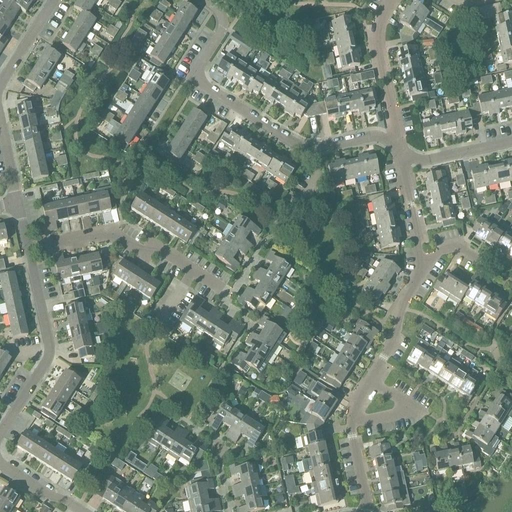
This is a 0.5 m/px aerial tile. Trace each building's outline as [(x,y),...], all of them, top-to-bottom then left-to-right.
[(11,4),(11,3),(5,0),(4,0),(5,0),(4,0),(0,0),(0,3),(2,5),(0,7),(0,10),(13,19),(19,10),(19,9),(11,4)] [(5,0),(11,3),(11,4),(19,9),(19,10),(25,13),(31,3),(26,0),(5,0)] [(87,16),(93,6),(84,0),(78,0),(73,8),(81,14),(87,16)] [(118,7),(110,2),(108,5),(116,11),(118,7)] [(176,15),(189,23),(196,13),(183,4),(176,15)] [(404,13),(422,24),(428,14),(413,4),(409,10),(407,8),(404,13)] [(497,18),(495,7),(489,8),(491,19),(493,19),(497,18)] [(491,19),(489,8),(483,10),(485,20),(491,19)] [(0,10),(0,24),(7,29),(13,19),(0,10)] [(152,15),(159,19),(161,15),(154,11),(152,15)] [(479,22),(477,11),(471,12),(472,14),(473,22),(479,22)] [(415,34),(422,24),(404,13),(401,17),(403,19),(400,24),(403,27),(398,35),(411,38),(414,33),(415,34)] [(95,22),(87,16),(81,14),(75,24),(88,33),(95,22)] [(511,14),(502,17),(497,18),(493,19),(495,30),(511,26),(511,25),(511,20),(511,14)] [(157,23),(159,19),(152,15),(149,18),(157,23)] [(182,34),(189,23),(176,15),(169,25),(169,26),(182,34)] [(333,34),(354,29),(353,25),(350,26),(348,19),(331,23),(333,34)] [(166,30),(162,36),(176,45),(182,34),(169,26),(169,25),(166,23),(163,28),(166,30)] [(81,43),(88,33),(75,24),(68,34),(81,43)] [(108,30),(115,35),(118,31),(110,26),(108,30)] [(498,42),(511,38),(511,26),(495,30),(498,42)] [(336,46),(354,43),(352,37),(355,36),(354,29),(333,34),(336,46)] [(116,35),(115,35),(108,30),(105,34),(113,39),(116,35)] [(136,34),(144,39),(146,35),(138,30),(136,34)] [(436,39),(439,35),(433,31),(430,35),(436,39)] [(480,45),(487,43),(485,32),(478,34),(480,45)] [(74,54),(81,43),(68,34),(61,45),(74,54)] [(141,43),(144,39),(136,34),(133,37),(141,43)] [(232,35),(228,40),(244,50),(247,45),(232,35)] [(412,42),(411,38),(398,35),(400,45),(412,42)] [(169,55),(176,45),(162,36),(156,47),(169,55)] [(500,53),(511,50),(511,38),(498,42),(500,53)] [(398,64),(419,59),(416,47),(413,48),(412,42),(400,45),(402,50),(399,51),(400,58),(397,59),(398,64)] [(339,59),(359,54),(358,49),(355,50),(354,43),(336,46),(339,59)] [(92,49),(100,54),(102,51),(94,46),(92,49)] [(162,66),(169,55),(156,47),(149,58),(162,66)] [(97,58),(100,54),(92,49),(89,53),(93,55),(97,58)] [(40,59),(54,68),(60,58),(55,55),(46,50),(40,59)] [(244,50),(240,56),(244,59),(248,53),(244,50)] [(511,50),(500,53),(503,65),(496,67),(497,72),(506,70),(505,65),(511,63),(511,50)] [(255,66),(260,69),(264,63),(268,57),(263,53),(255,66)] [(359,54),(339,59),(341,71),(359,67),(357,60),(361,59),(359,54)] [(226,79),(237,62),(226,55),(217,70),(223,74),(221,76),(226,79)] [(46,79),(54,68),(40,59),(33,70),(46,79)] [(404,75),(422,71),(419,59),(398,64),(400,69),(402,68),(404,75)] [(237,83),(247,68),(237,62),(226,79),(230,82),(232,79),(237,83)] [(264,63),(260,69),(265,72),(268,66),(264,63)] [(246,92),(257,75),(247,68),(237,83),(243,87),(241,90),(246,92)] [(36,88),(38,89),(39,90),(46,79),(33,70),(23,86),(33,93),(36,88)] [(137,79),(140,75),(132,70),(130,74),(137,79)] [(63,75),(71,80),(74,77),(65,71),(63,75)] [(283,80),(287,73),(283,71),(278,77),(283,80)] [(404,87),(424,82),(422,71),(404,75),(405,81),(402,82),(404,87)] [(279,106),(289,91),(283,88),(291,76),(287,73),(283,80),(279,85),(267,103),(271,105),(273,102),(279,106)] [(135,83),(137,79),(130,74),(127,78),(135,83)] [(148,85),(161,94),(168,83),(155,75),(148,85)] [(250,95),(251,92),(257,96),(259,94),(259,93),(267,81),(257,75),(246,92),(250,95)] [(268,78),(267,81),(259,93),(259,94),(264,97),(263,100),(267,103),(279,85),(268,78)] [(57,85),(65,91),(67,87),(59,82),(57,85)] [(424,82),(404,87),(405,93),(408,92),(409,98),(411,98),(412,104),(428,100),(424,82)] [(303,92),(309,83),(308,83),(306,86),(302,83),(298,88),(293,85),(289,91),(279,106),(284,110),(283,112),(288,115),(299,98),(303,92)] [(299,98),(288,115),(292,118),(293,115),(300,119),(302,116),(310,104),(308,104),(304,101),(314,86),(309,83),(303,92),(299,98)] [(62,94),(65,91),(57,85),(54,89),(62,94)] [(161,94),(148,85),(142,95),(155,104),(161,94)] [(511,110),(511,90),(500,92),(504,110),(511,108),(511,110)] [(127,96),(119,91),(116,96),(124,101),(127,96)] [(359,93),(363,114),(368,113),(368,110),(374,108),(370,91),(359,93)] [(498,111),(504,110),(500,92),(488,95),(493,115),(499,114),(498,111)] [(358,115),(363,114),(359,93),(347,96),(351,113),(357,112),(358,115)] [(147,115),(155,104),(142,95),(137,102),(134,107),(147,115)] [(477,120),(476,116),(488,114),(489,116),(493,115),(488,95),(477,98),(478,104),(473,105),(474,109),(467,110),(470,122),(477,120)] [(116,96),(114,99),(122,104),(124,101),(116,96)] [(344,115),(351,113),(347,96),(335,99),(340,119),(345,118),(344,115)] [(308,104),(310,104),(302,116),(308,120),(326,116),(326,114),(324,104),(317,106),(316,103),(311,99),(308,104)] [(334,120),(340,119),(335,99),(323,101),(324,104),(326,114),(326,116),(326,119),(334,117),(334,120)] [(31,105),(28,106),(27,100),(15,103),(19,120),(34,117),(31,105)] [(141,125),(147,115),(134,107),(128,117),(141,125)] [(186,121),(200,130),(206,120),(193,111),(186,121)] [(103,116),(110,120),(112,116),(105,112),(103,116)] [(472,130),(470,122),(468,112),(456,114),(461,135),(466,134),(465,131),(472,130)] [(456,137),(461,135),(456,114),(445,117),(448,135),(455,133),(456,137)] [(107,124),(110,120),(103,116),(100,119),(107,124)] [(21,132),(36,129),(34,117),(19,120),(21,132)] [(134,136),(141,125),(128,117),(121,127),(134,136)] [(442,136),(448,135),(445,117),(433,120),(437,141),(443,139),(442,136)] [(432,142),(437,141),(433,120),(421,123),(425,140),(432,138),(432,142)] [(127,147),(134,136),(121,127),(111,121),(108,126),(113,129),(109,135),(115,139),(113,142),(123,149),(125,145),(127,147)] [(193,140),(200,130),(186,121),(180,132),(193,140)] [(211,132),(209,136),(212,137),(217,141),(226,126),(221,122),(213,134),(211,132)] [(24,144),(39,141),(36,129),(21,132),(24,144)] [(231,135),(226,132),(219,143),(234,153),(246,135),(241,132),(239,134),(234,131),(231,135)] [(185,152),(193,140),(180,132),(172,143),(185,152)] [(215,144),(217,141),(212,137),(209,136),(208,135),(206,139),(215,144)] [(244,159),(254,144),(249,140),(250,138),(246,135),(234,153),(244,159)] [(27,157),(42,154),(39,141),(24,144),(27,157)] [(179,162),(185,152),(172,143),(165,154),(179,162)] [(254,165),(265,147),(261,145),(260,147),(254,144),(244,159),(254,165)] [(265,172),(274,157),(268,153),(270,150),(265,147),(254,165),(265,172)] [(30,169),(45,166),(42,154),(27,157),(30,169)] [(197,154),(195,158),(198,160),(203,163),(205,159),(197,154)] [(228,163),(231,157),(227,154),(223,160),(228,163)] [(362,157),(366,178),(378,175),(375,157),(368,159),(367,155),(362,157)] [(201,166),(203,163),(198,160),(195,158),(194,157),(192,161),(201,166)] [(236,160),(231,157),(228,163),(232,166),(236,160)] [(275,179),(286,161),(282,158),(280,160),(274,157),(265,172),(275,179)] [(355,180),(366,178),(362,157),(357,158),(357,161),(351,163),(355,180)] [(286,161),(275,179),(285,185),(295,170),(289,166),(290,163),(286,161)] [(355,180),(351,163),(344,164),(343,161),(338,162),(343,183),(355,180)] [(331,185),(343,183),(338,162),(333,163),(334,166),(327,168),(331,185)] [(498,186),(510,183),(506,163),(500,164),(501,167),(495,168),(498,186)] [(45,166),(30,169),(32,181),(47,178),(45,166)] [(250,183),(254,176),(239,167),(235,174),(250,183)] [(498,186),(495,168),(488,170),(488,167),(482,168),(487,188),(498,186)] [(475,191),(487,188),(482,168),(477,169),(477,172),(471,173),(475,191)] [(426,188),(446,183),(444,173),(426,177),(428,183),(425,184),(426,188)] [(146,185),(150,178),(146,176),(142,183),(146,185)] [(267,190),(272,183),(268,181),(263,188),(267,190)] [(276,185),(272,183),(267,190),(271,193),(276,185)] [(431,200),(449,196),(446,183),(426,188),(427,194),(430,194),(431,200)] [(166,194),(168,190),(161,186),(159,189),(166,194)] [(168,190),(166,194),(173,198),(175,194),(168,190)] [(85,198),(88,216),(99,214),(96,200),(95,196),(90,197),(89,193),(84,194),(85,198)] [(96,200),(99,214),(110,211),(106,194),(95,196),(96,200)] [(139,215),(149,200),(140,194),(131,210),(139,215)] [(431,212),(451,208),(449,196),(431,200),(433,207),(430,207),(431,212)] [(63,203),(67,221),(78,218),(74,201),(68,202),(67,198),(62,199),(63,203)] [(78,218),(88,216),(85,198),(74,201),(78,218)] [(184,206),(187,202),(180,198),(178,201),(184,206)] [(67,221),(63,203),(62,199),(59,200),(60,204),(53,205),(56,223),(67,221)] [(373,215),(394,210),(393,205),(390,206),(388,199),(371,203),(373,215)] [(148,221),(158,206),(149,200),(139,215),(148,221)] [(195,209),(198,205),(192,201),(189,205),(195,209)] [(222,210),(226,205),(221,202),(217,207),(222,210)] [(46,225),(56,223),(53,205),(42,208),(46,225)] [(198,205),(195,209),(201,213),(204,208),(198,205)] [(158,227),(167,212),(158,206),(148,221),(158,227)] [(451,208),(431,212),(432,218),(435,217),(437,224),(441,223),(443,229),(455,226),(454,220),(451,208)] [(376,226),(394,222),(392,216),(395,216),(394,210),(373,215),(376,226)] [(167,233),(176,217),(167,212),(158,227),(167,233)] [(495,229),(498,225),(501,219),(495,215),(489,225),(479,218),(471,231),(477,235),(475,237),(486,243),(489,239),(495,229)] [(176,239),(186,224),(176,217),(167,233),(176,239)] [(233,227),(248,236),(250,232),(257,237),(261,231),(240,217),(233,227)] [(378,238),(399,233),(398,229),(395,229),(394,222),(376,226),(378,238)] [(176,239),(186,245),(197,227),(193,225),(192,227),(186,224),(176,239)] [(227,237),(248,250),(252,245),(245,241),(248,236),(233,227),(229,225),(223,234),(227,237)] [(498,225),(495,229),(489,239),(486,243),(496,250),(499,245),(505,235),(501,232),(503,228),(498,225)] [(399,233),(378,238),(381,250),(399,246),(397,239),(400,239),(399,233)] [(509,252),(511,246),(511,239),(505,235),(499,245),(496,250),(506,256),(509,252)] [(245,256),(248,250),(227,237),(221,246),(235,256),(238,251),(245,256)] [(235,257),(235,256),(221,246),(214,257),(227,265),(226,267),(234,272),(239,264),(233,260),(235,257)] [(269,269),(283,278),(290,269),(272,258),(274,255),(270,253),(265,261),(271,265),(269,269)] [(97,255),(86,257),(90,275),(107,271),(103,254),(97,255)] [(374,262),(364,256),(361,260),(365,263),(371,267),(374,262)] [(80,277),(90,275),(86,257),(76,260),(80,277)] [(80,281),(80,277),(76,260),(65,262),(69,280),(70,283),(80,281)] [(376,270),(391,279),(394,275),(397,277),(400,272),(382,260),(376,270)] [(65,262),(55,264),(58,282),(59,282),(59,285),(64,284),(63,281),(69,280),(65,262)] [(122,283),(132,267),(123,262),(113,277),(122,283)] [(133,285),(141,273),(132,267),(122,283),(131,289),(133,285)] [(358,273),(364,277),(367,273),(360,268),(358,273)] [(277,288),(283,278),(269,269),(266,274),(259,269),(256,275),(277,288)] [(387,286),(391,279),(376,270),(369,280),(387,291),(390,288),(387,286)] [(141,295),(151,280),(141,273),(133,285),(131,289),(141,295)] [(361,282),(364,277),(358,273),(354,277),(361,282)] [(0,284),(1,291),(17,288),(14,275),(0,277),(0,284)] [(271,298),(277,288),(256,275),(253,280),(259,284),(256,288),(271,298)] [(461,284),(465,278),(460,275),(457,281),(459,282),(455,289),(448,299),(459,306),(464,298),(463,298),(469,289),(469,288),(461,284)] [(459,282),(457,281),(449,276),(446,280),(441,277),(433,289),(448,299),(455,289),(459,282)] [(480,294),(483,290),(480,288),(475,285),(479,279),(474,276),(470,282),(472,283),(469,288),(469,289),(463,298),(464,298),(474,304),(480,294)] [(151,280),(141,295),(150,301),(160,285),(151,280)] [(384,297),(387,291),(369,280),(362,291),(378,300),(381,295),(384,297)] [(489,302),(493,296),(491,295),(485,291),(488,285),(484,282),(480,288),(483,290),(480,294),(474,304),(484,310),(489,302)] [(4,303),(19,299),(17,288),(1,291),(4,303)] [(265,308),(271,298),(256,288),(253,293),(247,289),(242,297),(241,296),(236,303),(244,308),(245,305),(254,311),(259,304),(265,308)] [(503,303),(495,297),(498,291),(494,289),(491,295),(493,296),(489,302),(484,310),(482,313),(496,322),(506,306),(503,303)] [(77,291),(72,292),(74,300),(79,299),(85,298),(83,290),(77,291)] [(63,303),(74,300),(72,292),(67,293),(67,295),(62,297),(63,303)] [(115,294),(112,292),(107,299),(110,302),(115,294)] [(115,294),(110,302),(114,304),(118,297),(115,294)] [(192,330),(203,313),(198,310),(204,302),(195,296),(186,311),(179,322),(192,330)] [(7,316),(22,312),(19,299),(4,303),(7,316)] [(134,306),(130,304),(126,310),(130,313),(134,306)] [(86,305),(64,310),(67,320),(85,316),(89,315),(86,305)] [(134,306),(130,313),(134,315),(138,309),(134,306)] [(203,334),(217,313),(212,310),(207,316),(203,313),(192,330),(192,331),(194,328),(203,334)] [(10,327),(25,324),(22,312),(7,316),(10,327)] [(213,340),(222,326),(217,323),(222,316),(217,313),(203,334),(213,340)] [(69,331),(87,327),(91,326),(90,322),(86,323),(85,316),(67,320),(69,331)] [(261,334),(276,343),(282,333),(271,326),(272,323),(262,317),(257,325),(264,330),(261,334)] [(474,325),(464,319),(460,324),(470,331),(474,325)] [(226,328),(222,326),(213,340),(211,342),(222,349),(228,338),(235,342),(244,328),(232,320),(226,328)] [(366,346),(369,348),(378,333),(358,320),(355,325),(357,326),(351,336),(366,346)] [(276,322),(273,327),(280,332),(284,327),(276,322)] [(322,327),(331,333),(334,327),(326,322),(322,327)] [(108,333),(105,323),(97,325),(99,335),(108,333)] [(25,324),(10,327),(12,340),(27,336),(25,324)] [(430,336),(433,332),(423,325),(420,330),(430,336)] [(474,325),(470,331),(475,334),(479,329),(474,325)] [(92,331),(91,326),(87,327),(69,331),(71,341),(86,338),(87,338),(89,337),(88,331),(92,331)] [(325,334),(320,330),(315,337),(320,340),(325,334)] [(269,353),(273,355),(279,345),(276,343),(261,334),(258,338),(252,334),(248,339),(269,353)] [(86,338),(71,341),(74,352),(77,352),(79,360),(94,357),(92,348),(95,348),(93,336),(89,337),(87,338),(86,338)] [(369,348),(366,346),(351,336),(345,346),(359,356),(366,346),(369,348)] [(445,346),(448,341),(442,338),(439,342),(445,346)] [(249,353),(263,362),(267,365),(273,355),(269,353),(248,339),(245,344),(251,349),(249,353)] [(417,366),(426,352),(425,351),(428,347),(419,341),(405,362),(416,369),(418,366),(417,366)] [(448,341),(445,346),(450,349),(453,344),(448,341)] [(312,343),(309,351),(312,354),(317,347),(312,343)] [(353,366),(359,356),(345,346),(338,356),(353,366)] [(428,372),(442,350),(437,347),(432,355),(426,352),(417,366),(418,366),(428,372)] [(438,379),(447,365),(441,361),(446,353),(442,350),(428,372),(438,379)] [(205,351),(201,359),(209,363),(213,355),(205,351)] [(0,367),(4,370),(10,361),(0,353),(0,367)] [(246,374),(250,368),(257,372),(261,375),(267,365),(263,362),(249,353),(246,357),(239,353),(231,365),(246,374)] [(468,354),(465,359),(470,362),(473,358),(468,354)] [(347,376),(353,366),(338,356),(332,366),(347,376)] [(448,385),(457,371),(447,365),(438,379),(448,385)] [(337,391),(347,376),(332,366),(326,375),(323,373),(319,380),(337,391)] [(59,381),(74,391),(80,382),(76,380),(79,375),(71,370),(68,374),(64,372),(59,381)] [(467,378),(458,392),(466,397),(462,403),(467,406),(471,399),(469,398),(477,384),(473,381),(477,374),(472,370),(467,378)] [(458,392),(467,378),(457,371),(448,385),(458,392)] [(68,400),(74,391),(59,381),(53,390),(68,400)] [(319,398),(315,404),(330,414),(336,404),(333,402),(337,397),(317,383),(310,393),(319,398)] [(302,406),(308,400),(292,385),(286,392),(302,406)] [(89,391),(93,394),(97,396),(101,390),(97,387),(96,388),(93,386),(89,391)] [(243,398),(247,392),(240,388),(236,394),(243,398)] [(62,409),(68,400),(53,390),(47,399),(62,409)] [(261,392),(257,398),(261,401),(265,395),(261,392)] [(491,407),(508,418),(511,411),(511,398),(501,392),(498,397),(493,405),(487,401),(483,406),(489,410),(490,409),(491,407)] [(93,403),(97,396),(93,394),(88,400),(93,403)] [(56,419),(62,409),(47,399),(41,409),(56,419)] [(323,424),(330,414),(315,404),(311,401),(304,412),(311,416),(305,425),(321,428),(323,424)] [(295,402),(287,407),(292,415),(300,411),(295,402)] [(225,426),(234,412),(224,405),(213,422),(211,421),(209,425),(217,430),(221,423),(225,426)] [(501,429),(508,418),(491,407),(490,409),(489,410),(486,415),(480,411),(477,416),(483,420),(484,418),(499,427),(501,429)] [(79,419),(81,416),(74,411),(72,415),(79,419)] [(34,412),(31,416),(38,420),(40,416),(34,412)] [(231,439),(244,418),(234,412),(225,426),(230,429),(226,436),(231,439)] [(296,428),(298,422),(291,419),(292,416),(284,413),(279,426),(285,429),(287,424),(296,428)] [(244,439),(254,424),(255,425),(257,422),(246,415),(244,418),(231,439),(236,442),(240,436),(244,439)] [(493,437),(499,427),(484,418),(483,420),(480,425),(474,421),(470,426),(476,430),(478,428),(488,434),(493,437)] [(163,419),(149,440),(148,443),(157,449),(159,447),(168,432),(164,429),(169,423),(163,419)] [(51,429),(53,425),(47,421),(44,425),(51,429)] [(254,424),(244,439),(249,441),(244,449),(252,454),(254,452),(258,455),(261,449),(257,447),(258,445),(255,443),(266,427),(257,422),(255,425),(254,424)] [(66,424),(63,427),(70,432),(73,428),(66,424)] [(303,449),(304,449),(307,448),(324,445),(321,428),(305,425),(306,430),(303,430),(304,436),(300,437),(303,449)] [(62,437),(65,432),(58,428),(55,432),(62,437)] [(169,453),(183,431),(177,428),(173,435),(168,432),(159,447),(169,453)] [(493,437),(488,434),(478,428),(476,430),(473,435),(467,432),(464,438),(476,446),(475,447),(483,452),(482,453),(490,458),(494,451),(492,450),(498,440),(493,437)] [(184,432),(183,431),(169,453),(167,455),(177,461),(178,459),(188,444),(184,442),(189,433),(185,430),(184,432)] [(26,453),(36,439),(26,432),(16,447),(26,453)] [(71,436),(65,432),(62,437),(69,441),(71,436)] [(35,459),(45,445),(36,439),(26,453),(35,459)] [(188,444),(178,459),(189,465),(193,458),(198,461),(207,447),(196,441),(192,447),(188,444)] [(374,460),(391,457),(388,444),(368,449),(371,462),(374,461),(374,460)] [(469,449),(460,450),(458,444),(452,445),(454,452),(456,451),(457,452),(460,468),(472,466),(473,470),(480,469),(478,459),(474,460),(473,452),(470,453),(469,449)] [(44,465),(54,450),(45,445),(35,459),(44,465)] [(305,455),(308,454),(310,460),(327,456),(324,445),(307,448),(304,449),(305,455)] [(440,448),(442,455),(445,454),(448,471),(449,474),(461,472),(460,468),(457,452),(456,451),(454,452),(447,453),(446,446),(440,448)] [(445,454),(442,455),(436,456),(435,448),(429,450),(431,457),(432,457),(436,473),(448,471),(445,454)] [(268,454),(261,449),(258,455),(265,460),(268,454)] [(53,471),(63,456),(54,450),(44,465),(53,471)] [(130,453),(125,462),(136,469),(140,463),(134,459),(136,456),(130,453)] [(62,477),(72,462),(63,456),(53,471),(62,477)] [(304,474),(312,472),(329,468),(327,456),(310,460),(301,462),(304,474)] [(376,472),(393,468),(391,457),(374,460),(374,461),(376,472)] [(281,464),(281,466),(287,465),(293,464),(292,458),(286,459),(285,459),(280,460),(281,464)] [(115,459),(111,466),(115,469),(120,462),(119,462),(115,459)] [(200,463),(202,472),(209,471),(207,461),(200,463)] [(72,462),(62,477),(71,482),(81,468),(72,462)] [(240,480),(259,476),(257,464),(239,468),(238,465),(229,468),(231,477),(238,475),(240,480)] [(315,484),(332,480),(329,468),(312,472),(315,484)] [(379,484),(403,479),(402,473),(394,474),(393,468),(376,472),(379,484)] [(336,479),(347,480),(347,472),(336,471),(336,479)] [(131,482),(138,486),(144,476),(138,472),(131,482)] [(157,483),(160,478),(155,475),(151,480),(157,483)] [(234,493),(259,487),(257,477),(259,476),(240,480),(241,485),(233,487),(234,493)] [(102,501),(111,507),(121,492),(125,487),(120,484),(115,480),(110,477),(105,484),(110,488),(102,501)] [(170,492),(174,484),(166,479),(161,486),(170,492)] [(381,495),(398,492),(406,490),(403,479),(379,484),(381,495)] [(187,501),(190,500),(206,497),(205,491),(213,490),(211,480),(201,482),(202,485),(185,489),(187,501)] [(334,489),(332,480),(315,484),(312,484),(314,493),(315,496),(330,493),(335,492),(334,489)] [(244,502),(261,499),(259,487),(234,493),(236,499),(243,497),(244,502)] [(318,508),(337,504),(335,494),(342,493),(341,488),(334,489),(335,492),(330,493),(315,496),(318,508)] [(0,494),(0,499),(13,508),(19,499),(3,489),(0,494)] [(111,507),(119,511),(121,511),(131,498),(135,493),(130,490),(126,495),(121,492),(111,507)] [(398,492),(381,495),(384,508),(387,507),(387,511),(391,511),(403,509),(402,504),(401,504),(398,492)] [(135,511),(141,504),(144,499),(139,496),(136,501),(131,498),(121,511),(135,511)] [(208,502),(206,497),(190,500),(187,501),(189,511),(192,511),(217,506),(219,505),(218,499),(208,502)] [(0,511),(10,511),(13,508),(0,499),(0,511)] [(261,499),(244,502),(245,508),(238,509),(238,511),(256,511),(264,511),(261,499)] [(141,504),(135,511),(156,511),(159,508),(149,502),(146,507),(141,504)] [(421,511),(435,509),(434,503),(420,506),(421,511)]
